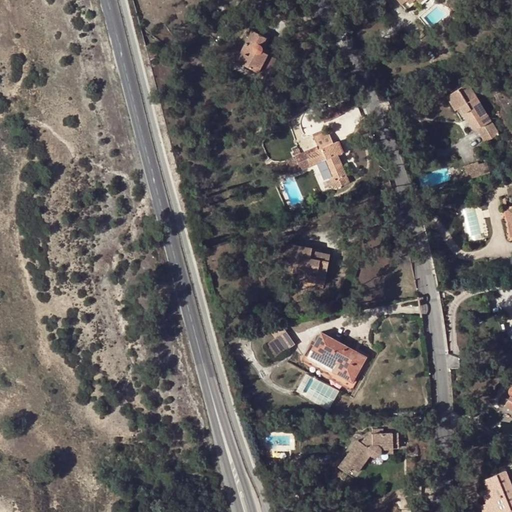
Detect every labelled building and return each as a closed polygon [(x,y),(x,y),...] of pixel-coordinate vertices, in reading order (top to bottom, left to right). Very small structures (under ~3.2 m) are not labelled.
[(415,0),(416,0),(418,2),(419,0),(397,0),(405,9),(415,0)] [(435,0),(419,0),(418,2),(426,12),(437,2),(435,0)] [(248,19),(234,13),(230,22),(244,29),(248,19)] [(252,30),(240,52),(244,54),(240,63),(258,72),(267,53),(262,51),(261,46),(266,38),(252,30)] [(148,44),(145,46),(149,61),(155,57),(148,44)] [(244,54),(240,52),(236,61),(240,63),(244,54)] [(277,58),(267,53),(258,72),(267,76),(277,58)] [(463,114),(464,113),(470,110),(481,127),(477,129),(486,142),(499,133),(491,120),(487,114),(468,83),(446,97),(455,110),(459,107),(463,114)] [(336,105),(321,112),(326,121),(341,114),(336,105)] [(470,110),(464,113),(475,131),(477,129),(481,127),(470,110)] [(343,153),(338,141),(333,144),(328,132),(313,138),(317,147),(295,156),(301,171),(312,166),(327,160),(333,176),(330,178),(335,189),(349,183),(338,155),(343,153)] [(327,160),(312,166),(319,182),(330,178),(333,176),(327,160)] [(466,173),(460,175),(462,184),(491,176),(487,162),(479,165),(478,162),(463,166),(466,173)] [(462,184),(460,175),(452,177),(453,179),(447,180),(449,188),(462,184)] [(309,260),(311,250),(312,248),(282,242),(279,259),(294,262),(292,275),(317,280),(318,272),(326,274),(330,256),(321,254),(320,262),(309,260)] [(330,254),(311,250),(309,260),(320,262),(321,254),(330,256),(330,254)] [(317,280),(292,275),(291,279),(324,285),(326,274),(318,272),(317,280)] [(502,298),(486,299),(488,313),(504,312),(502,298)] [(322,332),(308,357),(355,384),(369,358),(322,332)] [(285,350),(276,337),(267,344),(276,357),(285,350)] [(355,384),(308,357),(305,362),(330,376),(328,379),(351,392),(355,384)] [(399,433),(384,433),(373,434),(372,434),(371,435),(368,436),(363,439),(361,442),(358,440),(339,467),(346,472),(350,467),(358,472),(371,454),(372,456),(375,456),(377,456),(379,455),(380,454),(380,453),(381,451),(382,450),(381,449),(394,449),(393,443),(399,443),(399,433)] [(483,492),(488,503),(491,511),(504,511),(510,510),(511,511),(511,485),(506,471),(484,480),(488,489),(483,492)] [(504,511),(491,511),(488,503),(481,506),(483,511),(511,511),(510,510),(504,511)]
